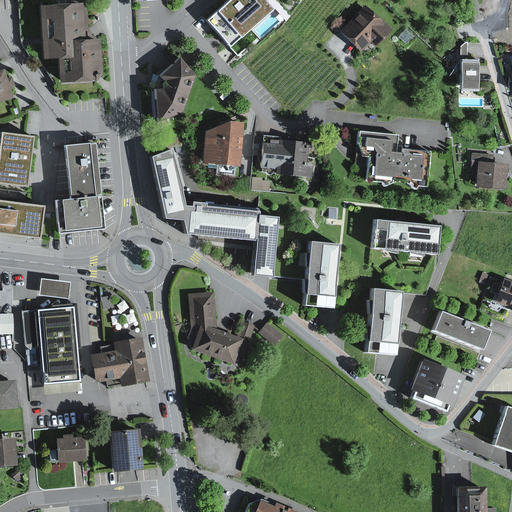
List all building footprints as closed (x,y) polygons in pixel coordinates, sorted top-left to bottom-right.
[(274,9),(266,0),(231,0),(208,21),(231,47),(274,9)] [(84,2),(41,5),(44,58),(59,57),(68,57),(67,39),(86,38),(84,2)] [(397,28),(369,3),(343,31),(365,51),(374,41),(380,47),(397,28)] [(99,37),(86,38),(67,39),(68,57),(59,57),(60,86),(102,83),(99,37)] [(191,78),(176,58),(156,73),(166,86),(151,88),(152,118),(182,112),(191,78)] [(474,61),(445,61),(446,76),(456,75),(457,93),(474,93),(474,61)] [(3,69),(0,70),(0,102),(13,99),(3,69)] [(234,120),(208,130),(206,162),(244,166),(248,122),(234,120)] [(395,133),(352,129),(351,146),(373,148),(370,179),(422,183),(424,153),(393,151),(395,133)] [(0,185),(28,190),(35,135),(0,130),(0,185)] [(277,151),(257,149),(255,172),(310,177),(311,164),(302,163),(305,140),(278,137),(277,151)] [(64,149),(69,199),(99,196),(95,146),(64,149)] [(174,150),(155,158),(167,218),(187,219),(189,203),(174,150)] [(491,152),(469,150),(467,170),(475,171),(473,189),(502,192),(505,165),(489,163),(491,152)] [(99,196),(69,199),(55,200),(58,233),(103,229),(99,196)] [(189,203),(187,219),(190,233),(259,241),(262,213),(211,208),(212,201),(195,199),(195,204),(189,203)] [(46,208),(0,201),(0,235),(42,241),(46,208)] [(282,214),(262,213),(259,241),(259,249),(257,274),(277,275),(282,214)] [(445,225),(381,219),(378,248),(443,254),(445,225)] [(340,246),(313,244),(308,304),(336,306),(340,246)] [(69,282),(39,279),(37,296),(67,299),(69,282)] [(511,311),(511,287),(492,279),(482,305),(510,316),(511,311)] [(402,292),(371,289),(366,342),(396,345),(402,292)] [(213,291),(187,294),(190,334),(186,338),(194,342),(191,350),(233,365),(237,357),(243,359),(255,326),(238,320),(233,335),(216,327),(213,291)] [(72,307),(36,310),(42,386),(79,383),(72,307)] [(0,332),(14,333),(14,312),(0,311),(0,332)] [(487,329),(440,311),(432,332),(479,350),(487,329)] [(266,322),(258,332),(274,346),(282,336),(268,324),(266,322)] [(479,353),(436,336),(433,343),(476,360),(479,353)] [(149,382),(140,337),(126,340),(112,343),(114,351),(89,356),(95,383),(107,381),(107,385),(120,383),(120,387),(149,382)] [(464,377),(421,359),(409,391),(451,408),(464,377)] [(19,380),(0,381),(0,409),(21,409),(19,380)] [(511,410),(501,407),(486,448),(511,457),(511,453),(511,410)] [(140,429),(110,431),(113,471),(143,468),(140,429)] [(63,438),(55,438),(58,462),(85,460),(83,437),(72,438),(72,433),(63,434),(63,438)] [(15,438),(0,439),(0,467),(17,466),(15,438)] [(484,487),(456,488),(456,511),(484,511),(485,509),(484,487)] [(299,511),(257,496),(250,511),(299,511)]
